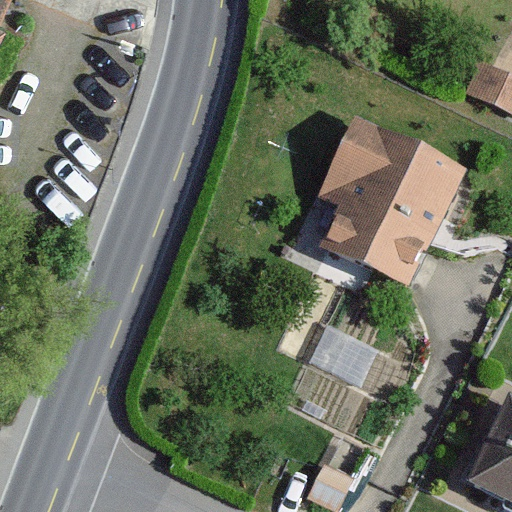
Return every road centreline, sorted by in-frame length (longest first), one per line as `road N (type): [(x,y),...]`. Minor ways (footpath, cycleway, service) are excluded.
road 1 (secondary): [(68,448),(197,83),(214,0)]
road 2 (residential): [(68,448),(195,511)]
